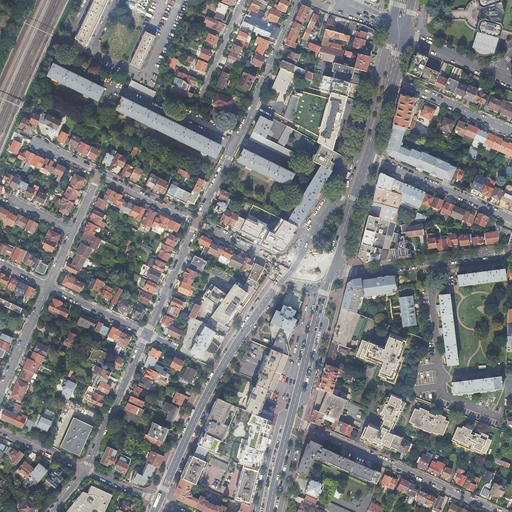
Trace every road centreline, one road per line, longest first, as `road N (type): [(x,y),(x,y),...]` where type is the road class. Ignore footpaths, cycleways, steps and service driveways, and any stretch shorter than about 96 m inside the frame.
road 1 (primary): [(288,268),(213,382),(158,503)]
road 2 (primary): [(390,23),(348,174),(294,259)]
road 3 (residential): [(497,511),(290,421)]
road 4 (tertiary): [(511,250),(352,271),(331,266)]
road 5 (residential): [(269,67),(197,221)]
road 6 (residential): [(369,157),(511,218)]
road 7 (residential): [(86,470),(146,335)]
road 8 (residential): [(392,79),(511,131)]
road 9 (residential): [(146,335),(197,221)]
